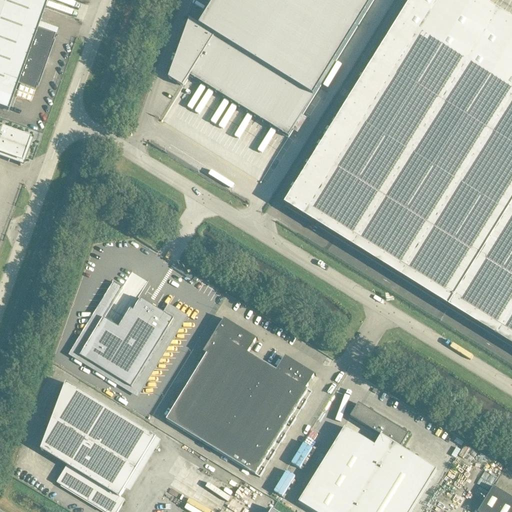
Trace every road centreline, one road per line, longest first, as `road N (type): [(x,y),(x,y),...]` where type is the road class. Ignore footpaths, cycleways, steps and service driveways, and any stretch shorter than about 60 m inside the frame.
road 1 (unclassified): [(511,390),(67,118)]
road 2 (unknown): [(381,308),(268,486)]
road 3 (unclassified): [(0,301),(67,118)]
road 4 (unknown): [(135,157),(198,0)]
road 5 (unclassified): [(67,118),(110,0)]
